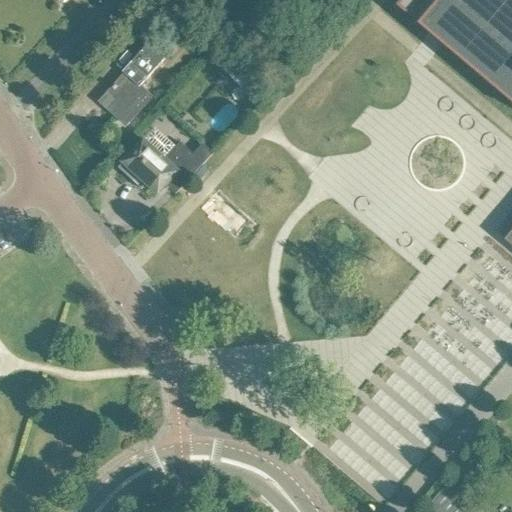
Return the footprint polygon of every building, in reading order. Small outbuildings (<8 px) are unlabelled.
[(511,0),(403,0),(399,6),(511,101),(511,232),(506,240),(511,244),(511,0)] [(151,41),(173,17),(162,8),(141,31),(151,41)] [(139,86),(163,57),(148,44),(123,72),(128,77),(122,83),(119,81),(101,102),(126,125),(139,110),(151,96),(139,86)] [(250,73),(239,84),(256,102),(267,91),(250,73)] [(118,168),(142,189),(147,184),(159,194),(183,168),(192,176),(214,153),(203,143),(194,154),(181,142),(165,159),(144,139),(118,168)] [(511,427),(511,394),(496,416),(511,427)] [(496,448),(486,460),(493,465),(503,464),(508,458),(496,448)]
